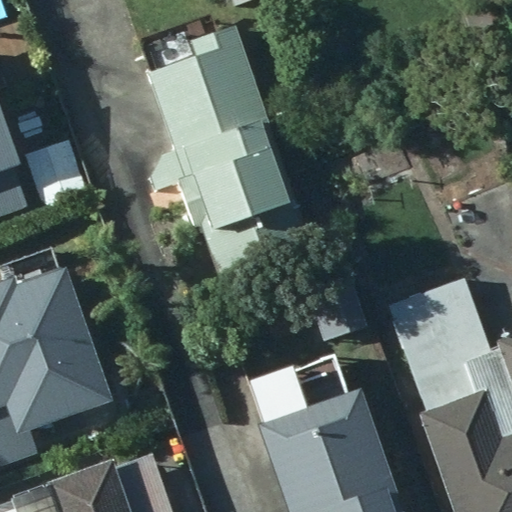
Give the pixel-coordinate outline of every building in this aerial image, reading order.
[(273,139),(236,37),(194,51),(200,71),(152,86),(177,160),(165,165),(152,185),(157,198),(175,191),(188,230),(208,223),(215,245),(206,248),(218,281),(312,247),(299,214),(292,217),(265,141),(273,139)] [(65,136),(12,156),(35,215),(88,194),(65,136)] [(0,219),(16,214),(0,169),(0,219)] [(363,334),(346,281),(292,299),(309,352),(363,334)] [(0,464),(25,455),(19,437),(85,413),(39,287),(0,301),(0,464)] [(511,511),(511,347),(491,356),(465,289),(393,316),(433,423),(422,427),(454,511),(511,511)] [(395,511),(358,408),(314,423),(320,440),(272,458),(291,511),(395,511)] [(175,511),(159,466),(119,479),(132,511),(175,511)] [(127,511),(114,474),(5,511),(127,511)]
